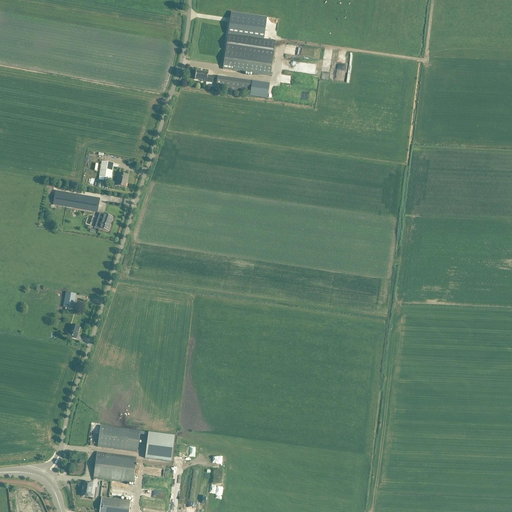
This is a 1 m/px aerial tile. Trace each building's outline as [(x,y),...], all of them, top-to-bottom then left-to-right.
[(270,76),(275,41),(263,40),(266,18),(231,13),(223,70),(270,76)] [(287,51),(296,52),(296,48),(297,48),(298,44),(291,44),(291,45),(288,45),(287,51)] [(202,82),(213,83),(213,77),(208,76),(208,73),(196,71),(195,80),(202,81),(202,82)] [(249,93),(251,82),(218,77),(216,89),(249,93)] [(269,84),(261,83),(252,82),(249,97),(267,99),(269,84)] [(99,177),(99,180),(110,182),(111,179),(113,167),(118,168),(119,165),(114,164),(114,163),(101,161),(99,177)] [(128,175),(119,174),(117,186),(125,187),(126,183),(125,183),(126,180),(127,181),(128,175)] [(53,205),(98,213),(100,199),(55,191),(53,205)] [(100,213),(95,227),(99,228),(99,229),(108,232),(111,224),(110,224),(110,222),(111,222),(113,217),(104,214),(104,215),(100,213)] [(65,292),(63,307),(72,309),(75,294),(65,292)] [(78,331),(79,327),(71,325),(68,336),(76,339),(78,331)] [(97,447),(137,453),(140,432),(100,426),(97,447)] [(174,436),(148,433),(145,459),(171,462),(174,436)] [(93,479),(133,484),(136,458),(96,453),(93,479)] [(83,482),(82,487),(83,487),(82,496),(81,496),(90,498),(92,483),(83,482)] [(129,511),(130,502),(101,498),(99,511),(129,511)]
